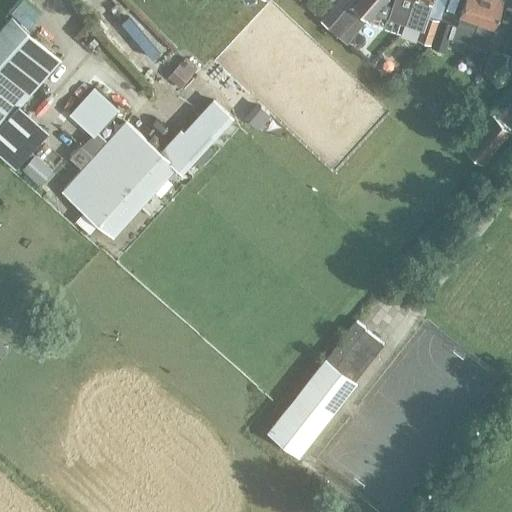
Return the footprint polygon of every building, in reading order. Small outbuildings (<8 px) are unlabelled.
[(348,5),(328,26),(338,34),(356,16),(358,14),(357,12),(359,10),(368,19),(376,9),(384,0),(354,0),(349,6),(348,5)] [(393,0),(393,3),(389,13),(406,19),(410,9),(412,0),(393,0)] [(412,0),(410,9),(406,19),(423,25),(418,39),(431,44),(440,19),(427,14),(431,0),(412,0)] [(440,19),(431,44),(465,55),(470,43),(470,42),(474,31),(484,0),(464,0),(456,25),(440,19)] [(484,0),(474,31),(470,42),(487,47),(491,37),(503,0),(484,0)] [(0,128),(59,61),(10,19),(0,30),(0,128)] [(506,83),(511,68),(511,65),(511,56),(502,53),(503,50),(491,45),(483,68),(495,72),(493,78),(506,83)] [(179,65),(170,76),(178,83),(187,73),(179,65)] [(108,140),(97,130),(118,107),(95,86),(70,114),(92,134),(87,139),(99,150),(63,189),(84,208),(114,235),(176,167),(182,173),(219,132),(216,129),(229,113),(214,100),(185,133),(182,130),(162,153),(126,120),(108,140)] [(465,144),(483,160),(511,129),(492,113),(465,144)] [(22,164),(40,181),(54,167),(36,150),(22,164)] [(365,327),(356,319),(329,354),(358,376),(384,343),(364,328),(365,327)] [(326,359),(271,430),(270,429),(262,440),(291,463),(300,452),(355,381),(326,359)]
